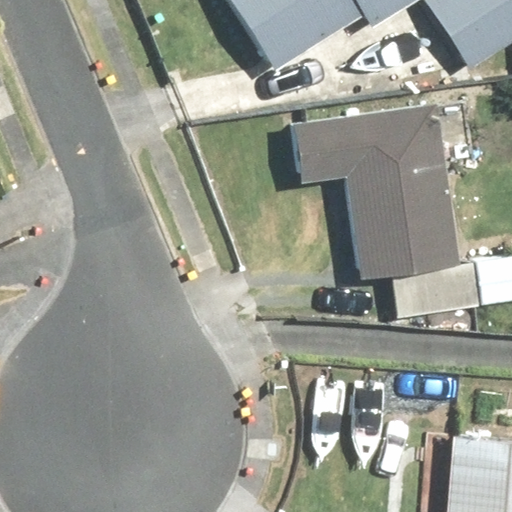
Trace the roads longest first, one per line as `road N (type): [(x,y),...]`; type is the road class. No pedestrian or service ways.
road 1 (residential): [(25,0),(123,243),(139,313)]
road 2 (residential): [(0,338),(139,313)]
